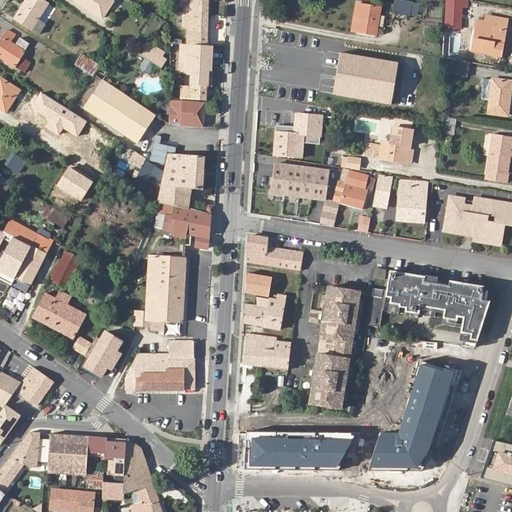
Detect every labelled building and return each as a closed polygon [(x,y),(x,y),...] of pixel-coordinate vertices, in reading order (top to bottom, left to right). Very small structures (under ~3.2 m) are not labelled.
[(38,20),(48,4),(42,0),(26,0),(15,18),(40,34),(45,25),(38,20)] [(110,0),(72,0),(101,18),(112,1),(110,0)] [(208,46),(208,15),(198,15),(197,0),(181,0),(181,5),(184,6),(189,6),(188,26),(187,39),(183,38),(182,44),(208,46)] [(208,15),(208,0),(197,0),(198,15),(208,15)] [(396,0),(395,11),(402,13),(404,1),(400,0),(396,0)] [(445,0),(446,3),(444,27),(460,28),(462,7),(467,7),(467,0),(445,0)] [(355,2),(351,31),(357,32),(362,3),(355,2)] [(362,3),(357,32),(377,36),(377,33),(382,7),(362,3)] [(472,51),(500,57),(507,19),(494,16),(495,15),(487,13),(486,15),(485,15),(480,39),(474,38),(472,51)] [(8,30),(0,42),(0,58),(24,73),(30,64),(21,57),(29,43),(20,38),(15,45),(11,42),(15,35),(8,30)] [(282,31),(281,43),(309,45),(310,34),(282,31)] [(207,87),(209,46),(208,46),(182,44),(181,44),(180,66),(192,67),(191,74),(191,86),(181,86),(180,99),(206,101),(207,87)] [(144,45),(139,54),(156,65),(162,57),(144,45)] [(469,76),(470,61),(462,61),(463,50),(450,49),(448,74),(469,76)] [(401,62),(343,51),(335,95),(393,105),(401,62)] [(75,65),(93,76),(101,65),(82,54),(75,65)] [(162,57),(156,65),(160,67),(165,59),(162,57)] [(104,69),(100,76),(125,88),(128,81),(104,69)] [(0,108),(5,112),(19,91),(0,78),(0,108)] [(489,113),(508,115),(511,82),(493,79),(489,113)] [(85,109),(136,144),(154,117),(103,82),(85,109)] [(88,122),(41,91),(31,106),(78,137),(88,122)] [(172,123),(203,126),(205,103),(184,101),(170,101),(170,106),(173,107),(173,110),(172,123)] [(379,160),(407,164),(409,149),(412,131),(393,128),(390,144),(382,143),(379,160)] [(274,155),(302,157),(303,146),(308,147),(309,136),(304,136),(304,134),(278,132),(276,132),(274,155)] [(489,153),(492,133),(486,132),(483,152),(489,153)] [(511,137),(494,135),(487,180),(508,183),(509,174),(508,173),(511,142),(511,137)] [(17,173),(25,161),(14,154),(7,166),(17,173)] [(202,190),(205,157),(168,155),(165,172),(162,182),(161,187),(191,189),(202,190)] [(162,182),(165,172),(144,159),(132,185),(142,191),(150,175),(162,182)] [(329,171),(275,164),(271,195),(325,202),(329,171)] [(92,183),(69,167),(56,187),(79,202),(92,183)] [(340,203),(349,170),(343,169),(340,178),(337,177),(336,180),(338,181),(332,200),(340,203)] [(359,188),(364,172),(362,172),(349,170),(340,203),(340,204),(362,210),(368,190),(359,188)] [(391,179),(378,176),(372,206),(386,208),(391,179)] [(0,198),(2,199),(9,188),(0,182),(0,198)] [(397,220),(423,222),(426,184),(400,182),(400,184),(397,184),(397,192),(399,193),(397,220)] [(189,200),(191,189),(161,187),(160,195),(189,200)] [(158,201),(188,207),(189,200),(160,195),(158,201)] [(69,218),(35,196),(28,206),(62,227),(69,218)] [(511,226),(511,225),(511,205),(475,200),(473,209),(462,207),(463,201),(448,198),(443,230),(475,236),(474,240),(501,245),(504,226),(511,226)] [(210,214),(206,213),(188,207),(158,201),(148,226),(169,230),(170,231),(196,236),(195,247),(207,249),(210,214)] [(214,215),(215,206),(209,206),(207,209),(206,213),(210,214),(214,215)] [(357,230),(368,232),(370,219),(359,217),(357,230)] [(0,271),(29,285),(51,241),(49,240),(41,236),(10,220),(0,239),(0,244),(8,249),(3,259),(0,264),(0,271)] [(41,236),(49,240),(52,235),(44,231),(41,236)] [(254,251),(253,264),(301,272),(304,253),(266,246),(268,238),(249,235),(248,251),(254,251)] [(66,251),(50,280),(65,288),(81,259),(66,251)] [(152,288),(184,290),(186,258),(153,256),(152,288)] [(385,280),(386,270),(376,268),(375,279),(385,280)] [(484,286),(390,270),(382,316),(461,329),(459,340),(462,345),(473,347),(484,286)] [(0,276),(27,290),(29,285),(0,271),(0,276)] [(247,272),(245,293),(269,297),(272,278),(247,272)] [(130,283),(124,281),(120,290),(125,293),(130,283)] [(320,351),(317,350),(314,367),(310,366),(308,386),(312,386),(310,402),(340,406),(342,391),(345,391),(348,372),(345,371),(347,356),(350,357),(353,339),(350,338),(352,324),(355,325),(357,305),(354,304),(356,290),(325,285),(323,300),(320,300),(317,319),(321,320),(318,336),(322,337),(320,351)] [(183,322),(184,290),(152,288),(151,311),(145,311),(135,311),(135,326),(136,326),(149,326),(151,326),(151,320),(183,322)] [(370,296),(366,326),(378,328),(385,291),(373,289),(372,296),(370,296)] [(44,292),(31,317),(74,338),(86,314),(66,304),(71,295),(61,290),(56,298),(44,292)] [(268,303),(264,328),(280,331),(286,298),(277,296),(276,301),(269,300),(268,303)] [(245,303),(243,324),(264,328),(268,303),(269,300),(257,299),(255,305),(245,303)] [(120,306),(114,303),(111,310),(117,312),(120,306)] [(91,344),(90,347),(112,358),(116,350),(122,341),(105,331),(100,338),(96,336),(91,344)] [(243,364),(263,367),(265,348),(274,349),(275,339),(276,338),(263,336),(246,334),(243,364)] [(73,347),(85,355),(90,347),(91,344),(79,337),(73,347)] [(263,367),(287,370),(291,341),(275,339),(274,349),(265,348),(263,367)] [(126,378),(126,389),(184,389),(184,388),(194,388),(193,342),(170,342),(170,354),(138,355),(137,365),(133,365),(126,378)] [(90,347),(85,355),(89,357),(84,366),(101,376),(107,366),(112,358),(90,347)] [(112,358),(117,361),(121,353),(116,350),(112,358)] [(112,358),(107,366),(112,369),(117,361),(112,358)] [(459,373),(422,362),(398,432),(381,431),(370,468),(418,469),(432,453),(459,373)] [(53,382),(33,368),(16,393),(36,407),(53,382)] [(2,432),(4,433),(17,415),(6,407),(0,415),(0,435),(2,432)] [(356,434),(246,432),(246,468),(337,468),(356,434)] [(39,433),(30,433),(17,446),(15,449),(0,469),(0,492),(3,494),(19,472),(24,465),(27,468),(36,469),(36,461),(39,433)] [(87,453),(89,437),(50,434),(46,469),(86,471),(87,456),(87,453)] [(107,438),(89,437),(87,453),(104,454),(104,458),(108,458),(125,459),(125,443),(107,442),(107,438)] [(126,439),(125,443),(125,459),(124,466),(123,477),(123,485),(103,484),(102,486),(102,499),(123,500),(123,493),(136,490),(141,504),(131,508),(132,511),(161,511),(153,486),(141,449),(126,439)] [(511,445),(491,440),(479,476),(511,484),(511,445)] [(124,466),(125,459),(108,458),(107,476),(114,477),(115,466),(124,466)] [(114,477),(123,477),(124,466),(115,466),(114,477)] [(89,485),(102,486),(103,484),(103,472),(89,471),(89,485)] [(51,491),(51,510),(68,511),(91,511),(93,495),(51,491)] [(4,495),(0,499),(0,511),(1,511),(12,498),(4,495)]
